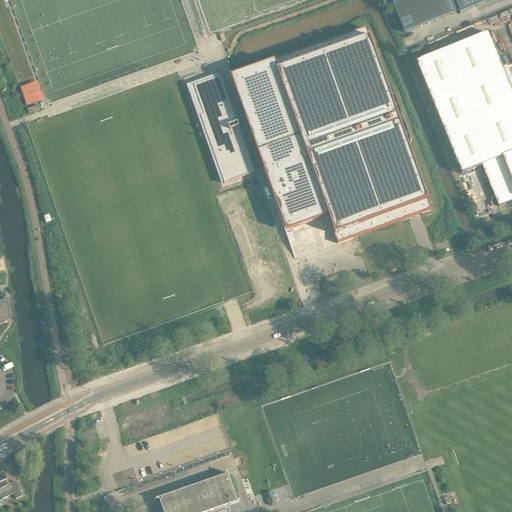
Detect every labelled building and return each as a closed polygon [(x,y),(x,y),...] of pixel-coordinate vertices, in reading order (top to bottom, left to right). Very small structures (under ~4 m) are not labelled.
[(402,0),(401,1),(405,12),(413,9),(409,0),(402,0)] [(409,0),(413,9),(421,5),(418,0),(409,0)] [(434,0),(429,2),(436,20),(444,17),(436,0),(434,0)] [(436,0),(444,17),(451,14),(445,0),(436,0)] [(445,0),(451,14),(459,11),(454,0),(445,0)] [(492,0),(454,0),(459,11),(460,13),(492,0)] [(393,4),(397,15),(405,12),(401,1),(393,4)] [(421,5),(428,23),(436,20),(429,2),(421,5)] [(413,9),(420,26),(428,23),(421,5),(413,9)] [(405,12),(413,30),(420,26),(413,9),(405,12)] [(397,15),(405,33),(413,30),(405,12),(397,15)] [(230,77),(286,232),(328,216),(338,244),(431,211),(366,29),(230,77)] [(499,206),(506,203),(505,202),(511,198),(511,90),(488,32),(416,62),(462,174),(482,165),(499,206)] [(412,51),(416,62),(427,57),(422,46),(412,51)] [(221,76),(194,85),(204,114),(200,115),(204,127),(235,116),(221,76)] [(235,116),(204,127),(207,133),(237,122),(235,116)] [(237,122),(207,133),(224,183),(255,173),(239,127),(239,126),(237,122)] [(0,325),(11,320),(11,319),(8,299),(8,298),(0,302),(0,325)] [(511,355),(511,303),(442,329),(453,359),(470,352),(476,369),(511,355)] [(3,474),(0,475),(0,495),(3,500),(13,495),(16,499),(23,496),(15,482),(9,485),(3,474)] [(163,511),(229,511),(228,509),(241,505),(240,504),(238,504),(228,475),(227,475),(227,478),(156,502),(157,504),(160,503),(163,511)] [(272,491),(266,494),(270,505),(276,503),(272,491)]
